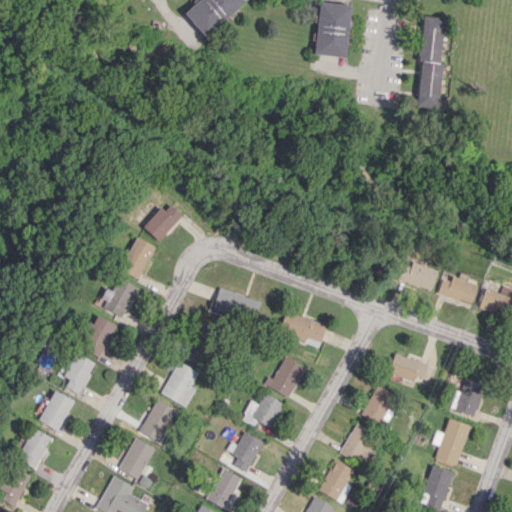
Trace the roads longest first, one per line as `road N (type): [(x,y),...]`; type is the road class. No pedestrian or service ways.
road 1 (residential): [(511,355),(233,253),(203,250)]
road 2 (residential): [(47,511),(203,250)]
road 3 (residential): [(259,511),(376,309)]
